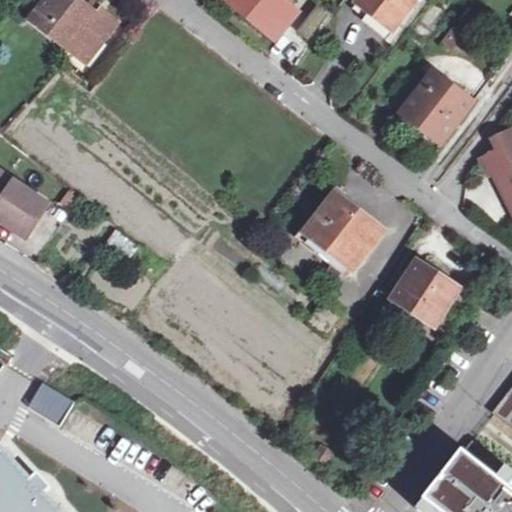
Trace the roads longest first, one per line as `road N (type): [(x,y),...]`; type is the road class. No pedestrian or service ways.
road 1 (residential): [(168,0),(511,263)]
road 2 (residential): [(0,269),(188,399),(325,511)]
road 3 (residential): [(392,511),(511,337)]
